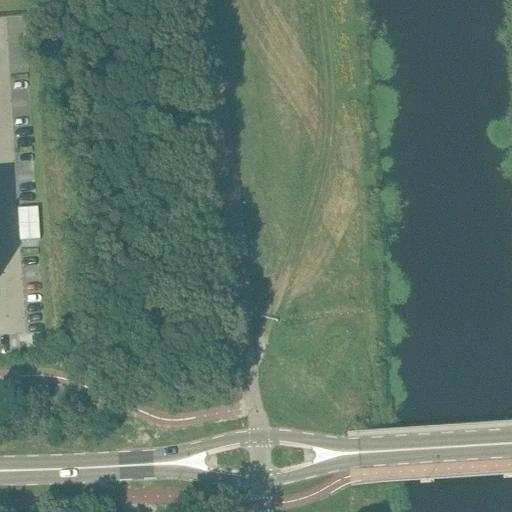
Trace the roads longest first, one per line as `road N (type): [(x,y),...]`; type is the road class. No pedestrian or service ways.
road 1 (unknown): [(0,59),(9,263),(0,309)]
road 2 (tertiary): [(150,465),(260,483),(349,452)]
road 3 (tertiary): [(349,452),(257,435),(150,465)]
road 4 (tertiary): [(349,452),(511,444)]
road 5 (tertiary): [(150,465),(0,472)]
